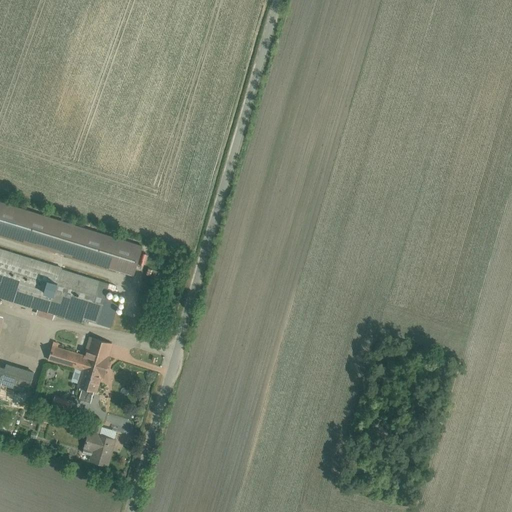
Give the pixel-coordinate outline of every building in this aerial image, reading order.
[(0,202),(0,237),(136,281),(146,248),(0,202)] [(0,250),(0,297),(94,326),(108,283),(0,250)] [(90,338),(85,352),(54,342),(49,361),(79,370),(73,390),(100,399),(110,366),(108,365),(114,346),(90,338)] [(12,376),(34,383),(37,370),(15,364),(12,376)] [(0,368),(0,388),(3,389),(8,371),(0,368)] [(93,454),(91,461),(106,466),(115,437),(100,432),(98,439),(81,433),(76,449),(93,454)]
